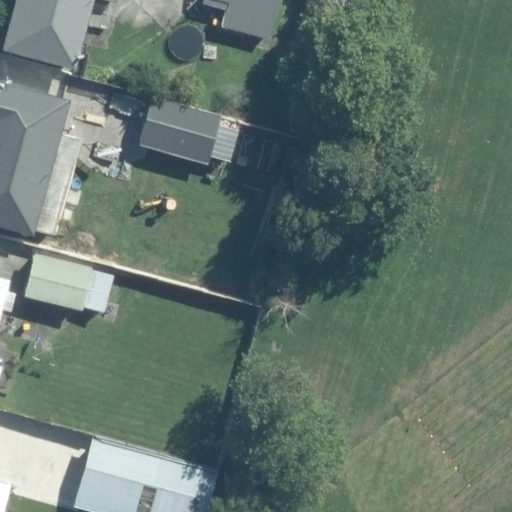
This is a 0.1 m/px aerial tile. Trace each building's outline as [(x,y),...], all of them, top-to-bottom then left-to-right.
[(0,49),(71,69),(89,0),(10,0),(0,39),(0,49)] [(278,0),(197,0),(223,9),(218,24),(265,40),(278,0)] [(334,0),(301,0),(332,9),(334,0)] [(67,102),(0,82),(0,224),(29,233),(67,102)] [(225,115),(145,92),(123,168),(180,185),(189,154),(211,160),(225,115)] [(28,250),(17,295),(96,315),(108,271),(28,250)] [(0,311),(9,282),(0,279),(0,311)] [(207,511),(218,471),(92,440),(74,511),(207,511)] [(0,511),(2,511),(10,484),(0,481),(0,511)]
